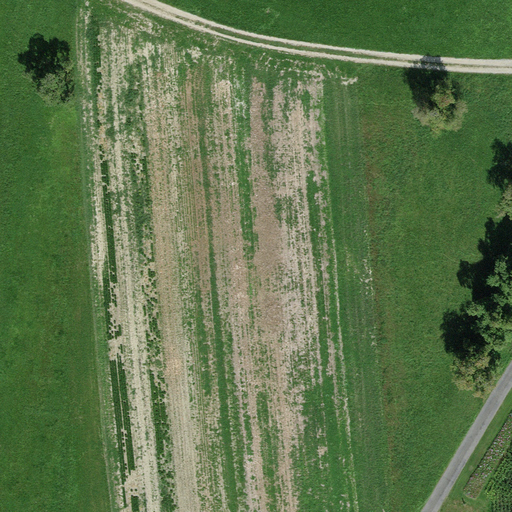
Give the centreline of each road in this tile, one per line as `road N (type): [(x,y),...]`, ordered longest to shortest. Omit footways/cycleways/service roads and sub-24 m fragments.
road 1 (track): [(127,0),(241,37),(511,68)]
road 2 (unclassified): [(433,511),(511,377)]
